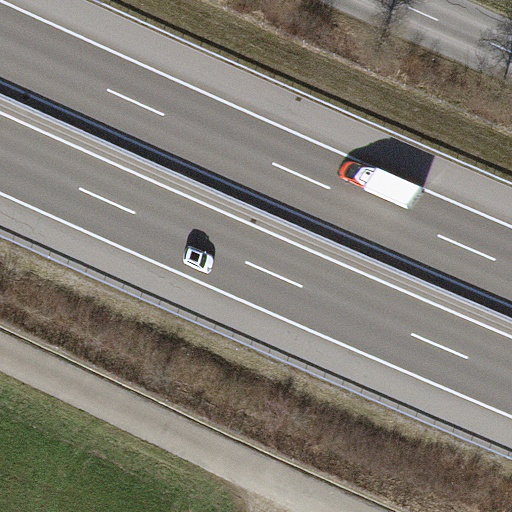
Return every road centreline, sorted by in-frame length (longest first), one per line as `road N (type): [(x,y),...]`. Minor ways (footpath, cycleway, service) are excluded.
road 1 (motorway): [(511,265),(0,39)]
road 2 (motorway): [(0,151),(511,376)]
road 3 (track): [(0,357),(328,511)]
